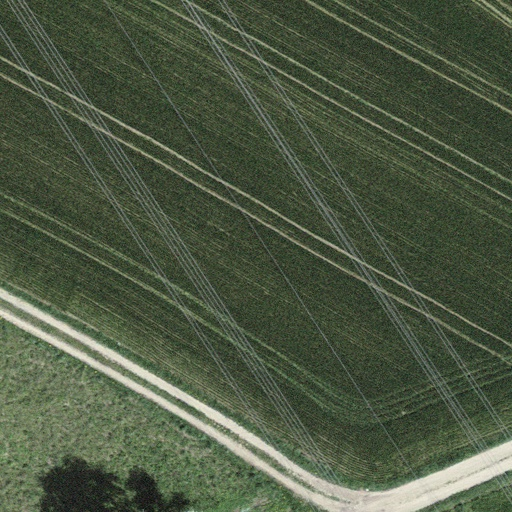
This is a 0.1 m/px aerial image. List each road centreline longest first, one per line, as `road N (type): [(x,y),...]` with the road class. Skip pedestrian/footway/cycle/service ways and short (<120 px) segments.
road 1 (track): [(346,511),(0,304)]
road 2 (track): [(511,465),(401,511)]
